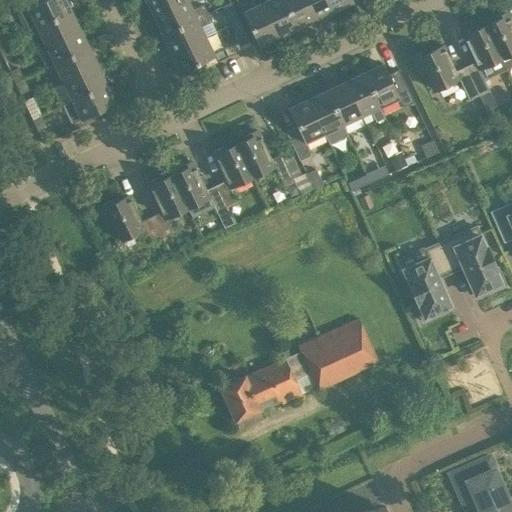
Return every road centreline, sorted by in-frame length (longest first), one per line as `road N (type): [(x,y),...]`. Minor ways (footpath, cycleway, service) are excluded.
road 1 (residential): [(170,122),(428,0)]
road 2 (residential): [(90,511),(0,321)]
road 3 (residential): [(0,205),(170,122)]
road 4 (residential): [(398,511),(381,472),(511,416)]
road 5 (residential): [(170,122),(114,0)]
